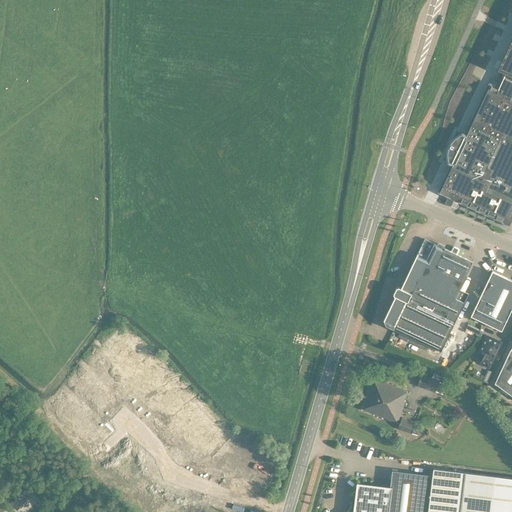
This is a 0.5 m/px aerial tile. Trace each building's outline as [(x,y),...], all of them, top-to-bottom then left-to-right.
[(439,193),(439,194),(447,198),(445,203),(456,209),(459,203),(498,222),(507,227),(508,227),(511,219),(511,37),(507,49),(504,54),(497,70),(500,71),(498,77),(494,75),(490,84),(490,85),(488,89),(479,107),(465,135),(465,136),(464,135),(461,134),(460,134),(458,135),(456,136),(455,137),(454,138),(452,140),(451,141),(450,142),(449,144),(449,146),(448,147),(448,149),(447,151),(447,152),(447,154),(447,156),(447,158),(448,160),(448,161),(451,162),(451,163),(453,163),(452,163),(439,193)] [(451,252),(424,239),(406,276),(455,298),(472,262),(456,254),(458,250),(458,249),(454,247),(453,248),(451,252)] [(511,280),(492,271),(470,316),(501,331),(511,307),(511,280)] [(394,297),(383,320),(384,325),(440,352),(464,302),(455,298),(406,276),(401,288),(398,287),(396,288),(393,294),(393,296),(394,297)] [(488,367),(492,360),(500,343),(485,335),(477,353),(484,356),(481,363),(488,367)] [(511,396),(511,347),(510,351),(495,383),(511,396)] [(153,367),(132,388),(161,417),(182,395),(153,367)] [(435,392),(439,382),(421,376),(418,386),(435,392)] [(397,422),(407,391),(373,378),(361,409),(397,422)] [(106,382),(99,389),(104,394),(111,386),(106,382)] [(88,386),(76,398),(94,415),(105,403),(88,386)] [(76,398),(65,410),(82,427),(82,426),(94,415),(76,398)] [(185,398),(177,408),(181,412),(190,403),(186,398),(185,398)] [(169,416),(162,423),(174,436),(181,429),(169,416)] [(419,429),(414,426),(415,423),(402,419),(398,428),(411,434),(411,433),(416,435),(419,429)] [(215,422),(212,431),(218,433),(221,423),(215,422)] [(191,435),(182,466),(195,470),(195,471),(196,470),(200,472),(209,440),(191,435)] [(126,439),(109,456),(126,473),(143,456),(126,439)] [(209,440),(200,472),(204,473),(204,474),(205,474),(205,473),(218,477),(227,446),(209,440)] [(78,446),(73,451),(80,458),(85,454),(78,446)] [(87,456),(82,461),(89,467),(94,463),(87,456)] [(230,465),(228,471),(238,474),(240,468),(230,465)] [(511,511),(511,477),(433,468),(432,475),(428,505),(427,511),(511,511)] [(391,470),(389,488),(386,511),(427,511),(428,505),(432,475),(391,470)] [(180,506),(186,511),(195,511),(213,494),(202,484),(180,506)] [(386,511),(389,488),(358,484),(356,496),(355,505),(347,504),(346,510),(354,511),(386,511)] [(17,510),(32,493),(26,487),(10,504),(17,510)]
